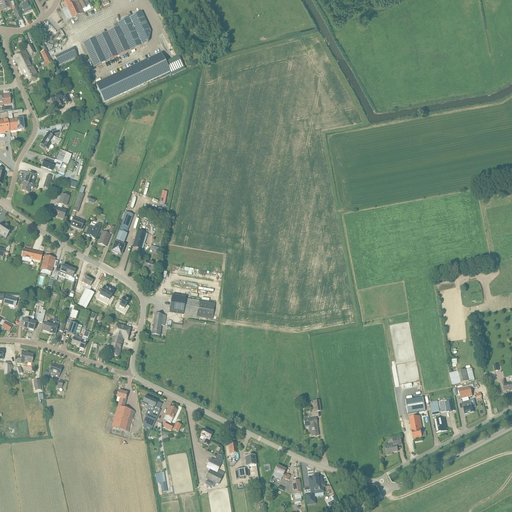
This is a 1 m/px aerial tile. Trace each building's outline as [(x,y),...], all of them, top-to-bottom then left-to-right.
[(67,21),(72,19),(83,13),(79,4),(77,0),(75,0),(73,1),(72,0),(63,0),(67,8),(62,10),(67,21)] [(84,13),(88,11),(87,8),(88,7),(84,0),(81,0),(79,1),(84,13)] [(10,2),(10,3),(11,4),(0,7),(0,11),(0,12),(12,8),(13,10),(17,9),(16,5),(15,6),(13,1),(10,2)] [(21,7),(22,9),(24,14),(32,10),(29,4),(27,1),(20,5),(21,7)] [(150,32),(141,12),(129,18),(142,45),(148,42),(150,32)] [(117,24),(119,27),(130,51),(142,45),(129,18),(117,24)] [(167,42),(170,40),(162,25),(158,26),(167,42)] [(119,27),(107,33),(118,56),(130,51),(119,27)] [(95,38),(106,62),(118,56),(107,33),(95,38)] [(83,44),(94,68),(106,62),(95,38),(83,44)] [(26,47),(30,56),(35,54),(36,53),(31,44),(26,47)] [(55,57),(58,64),(59,66),(78,58),(73,48),(55,57)] [(40,53),(48,70),(54,66),(46,50),(40,53)] [(25,51),(13,57),(18,66),(29,60),(25,51)] [(161,54),(148,60),(157,78),(170,72),(161,54)] [(18,66),(24,77),(31,73),(28,69),(33,67),(29,60),(18,66)] [(135,66),(144,84),(157,78),(148,60),(135,66)] [(144,84),(135,66),(122,72),(131,91),(144,84)] [(32,82),(38,78),(33,67),(28,69),(31,73),(24,77),(27,84),(32,82)] [(122,72),(109,78),(117,97),(131,91),(122,72)] [(104,103),(117,97),(109,78),(96,84),(104,103)] [(66,102),(67,104),(71,102),(68,95),(64,97),(64,98),(62,99),(59,93),(54,95),(50,97),(53,104),(57,102),(59,108),(64,106),(63,104),(66,102)] [(3,105),(11,104),(10,95),(2,95),(3,105)] [(9,120),(10,132),(24,130),(23,119),(9,120)] [(0,121),(0,134),(5,134),(5,132),(10,132),(9,120),(0,121)] [(55,125),(56,129),(51,130),(52,134),(62,132),(61,127),(65,127),(65,123),(55,125)] [(57,139),(48,133),(41,144),(40,146),(41,147),(44,150),(46,148),(48,149),(51,144),(48,143),(49,141),(54,142),(57,139)] [(56,161),(68,165),(72,155),(60,151),(56,161)] [(42,167),(52,171),(54,166),(60,169),(62,163),(55,160),(54,163),(45,160),(42,167)] [(70,161),(66,170),(72,172),(75,163),(70,161)] [(27,172),(25,178),(30,180),(29,181),(34,182),(36,176),(27,172)] [(52,176),(47,175),(43,187),(48,188),(50,181),(52,176)] [(30,180),(25,178),(22,185),(23,185),(21,190),(29,193),(30,189),(32,190),(33,188),(37,189),(38,186),(33,184),(34,182),(29,181),(30,180)] [(68,187),(75,189),(77,183),(70,181),(68,187)] [(73,210),(77,212),(84,195),(83,194),(85,188),(82,187),(73,210)] [(162,190),(160,202),(166,203),(168,191),(162,190)] [(60,218),(63,219),(65,215),(66,211),(61,209),(62,205),(66,206),(69,196),(70,197),(71,194),(65,192),(64,195),(61,194),(58,203),(59,204),(57,208),(55,207),(52,215),(60,218)] [(153,209),(151,214),(164,218),(165,212),(153,209)] [(128,213),(125,212),(119,228),(127,231),(133,215),(128,213)] [(70,226),(81,230),(84,222),(74,218),(70,226)] [(0,234),(6,238),(6,239),(12,229),(3,223),(3,222),(2,222),(0,225),(0,234)] [(85,235),(95,240),(95,239),(101,227),(101,224),(98,223),(97,225),(96,225),(95,229),(89,226),(85,235)] [(146,234),(138,231),(133,247),(141,250),(146,234)] [(118,254),(121,255),(124,246),(121,245),(122,243),(124,243),(127,235),(119,232),(116,240),(117,241),(116,243),(115,243),(112,252),(115,253),(114,254),(118,255),(118,254)] [(98,244),(106,247),(108,242),(110,235),(103,233),(100,239),(98,244)] [(22,257),(41,262),(43,254),(23,250),(22,257)] [(44,256),(41,270),(52,273),(55,259),(44,256)] [(143,272),(144,268),(151,271),(151,272),(154,273),(157,264),(146,261),(143,272)] [(57,269),(54,280),(57,281),(58,276),(65,279),(66,275),(69,268),(63,265),(61,270),(57,269)] [(72,278),(73,275),(75,270),(69,268),(66,275),(65,279),(68,280),(69,278),(71,279),(72,278)] [(89,291),(91,287),(90,287),(93,281),(86,277),(83,282),(78,281),(77,282),(76,287),(75,289),(79,291),(82,286),(87,288),(78,304),(86,309),(86,308),(94,294),(89,291)] [(99,291),(95,299),(98,301),(97,302),(102,305),(109,291),(108,290),(105,288),(105,289),(103,288),(101,292),(99,291)] [(109,291),(102,305),(108,308),(109,306),(112,308),(117,300),(116,299),(115,299),(116,297),(116,296),(117,295),(115,294),(115,293),(109,291)] [(18,300),(6,297),(4,303),(16,306),(18,300)] [(172,297),(170,313),(212,320),(215,304),(172,297)] [(118,303),(115,309),(117,310),(117,312),(121,314),(122,314),(126,316),(130,307),(127,306),(130,300),(129,300),(129,299),(126,298),(126,299),(124,298),(121,305),(118,303)] [(155,314),(152,335),(160,336),(161,326),(164,326),(166,316),(155,314)] [(21,327),(27,329),(31,317),(29,316),(27,320),(23,319),(21,327)] [(31,317),(27,329),(34,331),(36,323),(33,322),(34,318),(31,317)] [(53,321),(49,333),(55,335),(57,330),(58,327),(59,323),(56,322),(57,319),(54,318),(53,321)] [(0,325),(2,326),(2,327),(9,332),(11,329),(12,326),(13,325),(9,322),(8,324),(5,322),(0,319),(0,325)] [(43,331),(49,333),(53,321),(50,320),(48,324),(45,323),(44,326),(43,331)] [(68,328),(67,333),(74,336),(71,344),(79,347),(81,342),(81,341),(76,339),(77,336),(78,334),(79,334),(81,330),(82,326),(77,325),(74,323),(71,322),(70,325),(68,328)] [(116,325),(113,336),(124,338),(123,339),(127,340),(130,329),(126,327),(116,325)] [(79,347),(79,348),(84,350),(86,345),(87,341),(89,336),(84,335),(82,339),(81,341),(81,342),(79,347)] [(109,350),(115,351),(120,352),(123,339),(124,338),(113,336),(110,348),(109,350)] [(104,346),(102,352),(106,354),(108,355),(118,358),(120,352),(115,351),(109,350),(110,348),(107,347),(104,346)] [(26,364),(26,361),(32,362),(33,354),(22,353),(21,357),(18,357),(17,363),(26,364)] [(52,364),(50,369),(49,371),(56,374),(55,377),(59,378),(62,368),(52,364)] [(466,370),(449,374),(452,386),(463,383),(475,380),(472,372),(472,368),(466,370)] [(505,380),(502,381),(503,386),(504,385),(505,391),(509,390),(509,391),(511,390),(511,376),(510,377),(511,384),(506,385),(505,380)] [(458,390),(461,399),(468,397),(469,400),(473,399),(470,387),(458,390)] [(111,427),(129,432),(134,412),(124,408),(126,400),(125,400),(127,393),(118,391),(117,397),(120,398),(111,427)] [(144,401),(142,403),(147,406),(145,409),(148,410),(145,417),(143,421),(142,423),(143,430),(144,430),(146,430),(146,429),(147,428),(151,430),(152,429),(153,426),(155,421),(159,415),(161,410),(159,410),(162,404),(157,402),(157,401),(146,396),(144,401)] [(447,399),(448,402),(445,402),(447,412),(455,411),(453,401),(450,401),(450,398),(447,399)] [(407,401),(405,402),(408,414),(425,411),(423,399),(413,400),(411,401),(409,401),(407,401)] [(319,401),(313,402),(314,413),(321,412),(320,403),(319,401)] [(437,401),(430,403),(432,415),(440,414),(437,401)] [(465,403),(462,404),(463,407),(463,409),(465,414),(473,412),(472,409),(472,407),(471,403),(470,401),(468,402),(465,403)] [(164,427),(169,430),(171,431),(174,425),(171,424),(175,415),(177,410),(169,407),(167,412),(164,419),(167,421),(164,427)] [(409,419),(413,439),(422,438),(420,430),(422,429),(420,417),(409,419)] [(436,433),(447,431),(444,418),(434,420),(435,426),(434,426),(434,429),(436,429),(436,433)] [(316,419),(304,420),(305,427),(305,426),(309,425),(310,434),(311,434),(312,437),(318,436),(316,425),(317,425),(316,419)] [(176,423),(172,430),(178,433),(181,425),(176,423)] [(208,445),(210,441),(209,440),(212,434),(204,430),(203,432),(202,431),(200,431),(198,434),(200,435),(201,436),(201,435),(204,437),(204,439),(206,440),(204,444),(208,445)] [(402,446),(401,441),(400,437),(393,439),(394,444),(385,445),(386,454),(387,455),(392,455),(392,453),(398,452),(397,446),(402,446)] [(236,444),(229,445),(230,458),(234,457),(234,453),(237,453),(236,444)] [(211,459),(206,468),(210,470),(206,479),(208,479),(206,484),(212,487),(214,482),(219,485),(225,474),(218,471),(221,464),(224,458),(217,454),(214,461),(211,459)] [(245,463),(246,468),(246,469),(234,471),(236,481),(244,479),(244,477),(249,476),(247,469),(249,468),(249,466),(256,465),(255,455),(245,457),(246,463),(245,463)] [(286,470),(277,466),(274,472),(272,476),(281,480),(282,477),(284,478),(288,480),(290,476),(287,474),(286,475),(284,474),(286,470)] [(159,473),(155,474),(156,483),(161,483),(165,482),(165,477),(164,473),(159,473)] [(310,488),(305,489),(305,495),(307,505),(315,504),(313,494),(323,493),(323,487),(325,487),(324,483),(322,483),(321,477),(317,478),(317,477),(312,477),(313,478),(309,479),(310,488)] [(299,481),(292,482),(294,493),(301,492),(299,483),(299,481)] [(332,501),(328,503),(330,507),(337,503),(333,496),(330,497),(332,501)]
